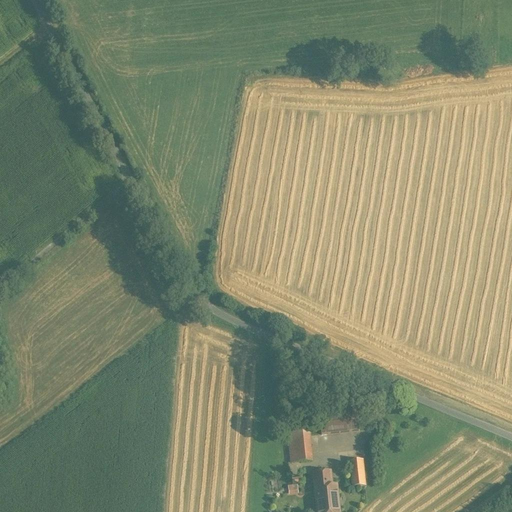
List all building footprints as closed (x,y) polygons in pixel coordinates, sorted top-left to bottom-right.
[(356,411),(319,415),(321,435),(358,431),(356,411)] [(308,432),(288,434),(291,464),(311,462),(308,432)] [(362,461),(349,462),(352,488),(364,486),(362,461)] [(329,472),(312,474),(314,488),(315,489),(316,493),(314,494),(316,511),(339,511),(336,485),(331,486),(329,472)] [(299,485),(290,487),(291,496),(301,494),(299,485)]
